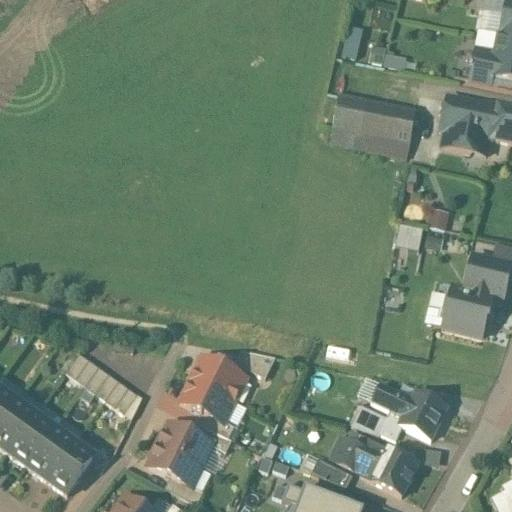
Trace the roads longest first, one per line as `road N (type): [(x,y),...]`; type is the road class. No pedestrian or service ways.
road 1 (residential): [(193,336),(74,511)]
road 2 (residential): [(509,388),(444,511)]
